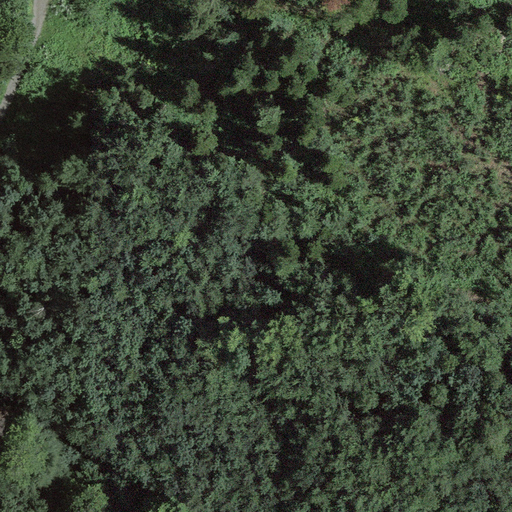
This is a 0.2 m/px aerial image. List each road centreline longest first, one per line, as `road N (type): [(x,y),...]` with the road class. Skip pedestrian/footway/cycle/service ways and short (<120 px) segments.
road 1 (track): [(209,511),(84,450),(0,385)]
road 2 (track): [(0,116),(33,38),(37,0)]
